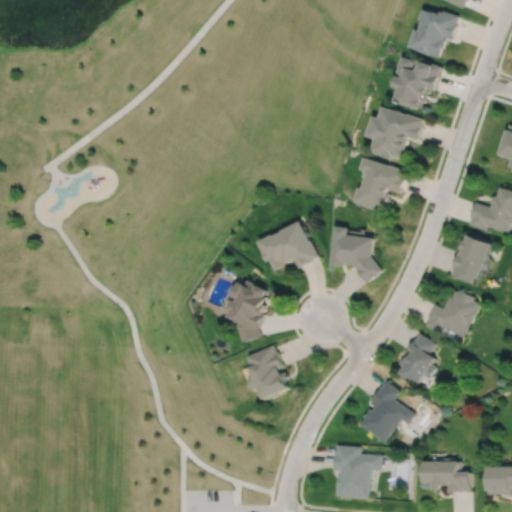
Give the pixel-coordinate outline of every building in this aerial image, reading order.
[(428,7),(424,18),(428,19),(425,29),(420,27),(413,45),(423,48),(422,49),(434,53),(442,55),(445,47),(446,48),(449,38),(447,37),(448,35),(456,38),(461,23),(460,22),(463,14),(448,9),(447,11),(445,10),(444,12),(439,10),(439,11),(428,7)] [(408,55),(398,84),(403,86),(398,99),(426,108),(428,100),(432,102),(434,94),(433,94),(435,88),(439,89),(444,74),(443,74),(446,65),(424,58),(420,69),(417,67),(419,59),(408,55)] [(387,105),(383,117),(379,115),(372,135),(379,137),(375,150),(386,154),(385,155),(394,158),(395,154),(406,158),(409,148),(408,147),(412,136),(421,139),(426,125),(425,125),(427,118),(411,112),(410,113),(405,111),(405,110),(401,109),(400,110),(387,105)] [(511,124),(510,129),(511,130),(507,142),(505,142),(501,154),(511,157),(511,160),(510,165),(511,165),(511,124)] [(369,157),(365,169),(371,171),(366,188),(362,187),(358,200),(368,204),(368,205),(379,209),(379,207),(390,211),(394,198),(393,198),(394,193),(392,192),(393,188),(404,192),(409,177),(408,176),(410,169),(395,164),(395,165),(369,157)] [(511,186),(501,183),(497,195),(495,194),(493,202),(494,203),(493,206),(478,201),(473,216),(475,217),(472,224),(489,229),(490,225),(498,227),(499,226),(508,229),(511,220),(511,217),(511,186)] [(261,242),(266,252),(266,253),(270,261),(273,260),(278,269),(288,264),(287,263),(298,258),(302,267),(315,260),(315,259),(322,255),(314,240),(313,240),(303,221),(285,230),(285,232),(277,236),(276,234),(261,242)] [(357,264),(348,262),(348,264),(343,264),(343,266),(332,264),(338,225),(352,227),(351,234),(377,238),(374,255),(385,270),(369,282),(359,269),(360,268),(357,264)] [(461,251),(460,254),(457,254),(453,264),(454,264),(452,272),(472,279),(475,271),(479,273),(482,265),(488,267),(492,256),(487,254),(492,242),(473,235),(470,241),(468,240),(466,248),(467,248),(465,253),(461,251)] [(242,322),(244,316),(234,312),(235,310),(234,309),(237,301),(237,300),(237,299),(234,297),(241,282),(249,286),(251,280),(263,285),(262,286),(272,290),(269,297),(272,299),(266,311),(268,312),(262,325),(265,333),(248,339),(242,322)] [(436,301),(428,315),(430,316),(426,323),(442,331),(446,325),(463,334),(480,300),(474,297),(475,294),(463,288),(462,290),(455,287),(452,294),(450,293),(444,305),(436,301)] [(421,330),(416,336),(409,347),(413,349),(411,352),(413,354),(411,357),(408,355),(405,361),(408,363),(405,369),(414,375),(413,377),(419,381),(425,371),(430,375),(437,364),(432,361),(437,354),(431,350),(437,340),(421,330)] [(277,342),(251,353),(259,372),(253,375),(257,386),(264,383),(270,397),(282,391),(282,390),(295,384),(292,377),(294,376),(290,369),(286,370),(284,365),(288,364),(282,349),(280,350),(277,342)] [(364,422),(387,439),(404,417),(411,422),(418,411),(398,396),(404,388),(390,378),(385,385),(384,384),(374,397),(380,402),(376,408),(373,406),(367,414),(368,416),(364,422)] [(340,442),(340,451),(338,451),(337,467),(344,468),(344,474),(341,474),(340,485),(342,485),(341,493),(372,496),(374,467),(384,468),(385,453),(363,451),(364,444),(340,442)] [(426,458),(426,480),(436,480),(436,486),(444,486),(444,482),(450,482),(450,489),(465,489),(465,488),(472,488),(472,468),(463,468),(463,459),(461,459),(461,458),(458,458),(458,456),(455,456),(455,455),(444,455),(444,458),(426,458)] [(511,463),(490,463),(490,492),(511,491),(511,493),(511,463)]
